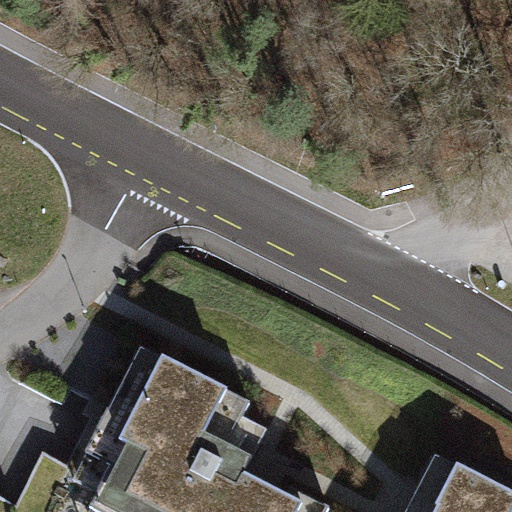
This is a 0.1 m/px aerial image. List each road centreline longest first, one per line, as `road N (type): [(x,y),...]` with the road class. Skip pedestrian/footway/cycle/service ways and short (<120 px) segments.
road 1 (tertiary): [(142,157),(511,352)]
road 2 (residential): [(142,157),(108,239),(79,282),(22,328)]
road 3 (tertiary): [(0,79),(142,157)]
